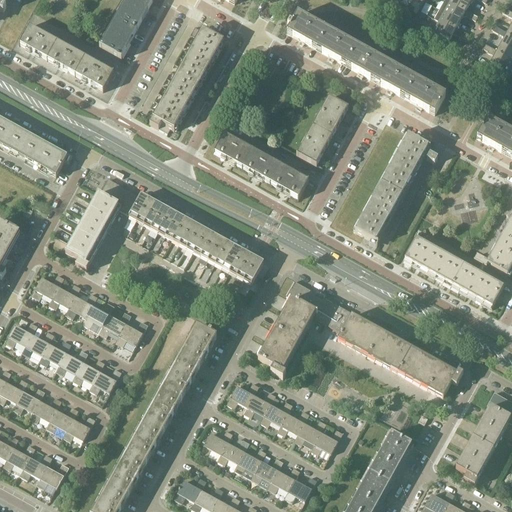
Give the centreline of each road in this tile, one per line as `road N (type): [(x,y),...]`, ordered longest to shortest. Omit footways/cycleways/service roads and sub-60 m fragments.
road 1 (residential): [(500,336),(311,230),(309,218),(373,102)]
road 2 (residential): [(227,364),(353,433),(329,478),(201,410)]
road 3 (residential): [(34,254),(158,323),(134,370),(9,301)]
road 4 (residential): [(0,358),(106,417),(80,466),(0,422)]
road 5 (tertiary): [(291,246),(511,368)]
road 6 (tertiary): [(511,354),(297,235)]
road 7 (residential): [(479,370),(283,262)]
road 8 (residential): [(283,262),(88,153)]
road 9 (tertiary): [(177,175),(0,75)]
road 10 (tertiary): [(0,89),(172,185)]
road 11 (residential): [(177,175),(254,35)]
road 12 (residential): [(373,102),(511,178)]
road 13 (residential): [(254,35),(373,102)]
road 14 (tertiary): [(297,235),(177,175)]
road 15 (tertiary): [(172,185),(291,246)]
road 16 (residential): [(108,115),(176,0)]
road 17 (residential): [(108,115),(0,59)]
